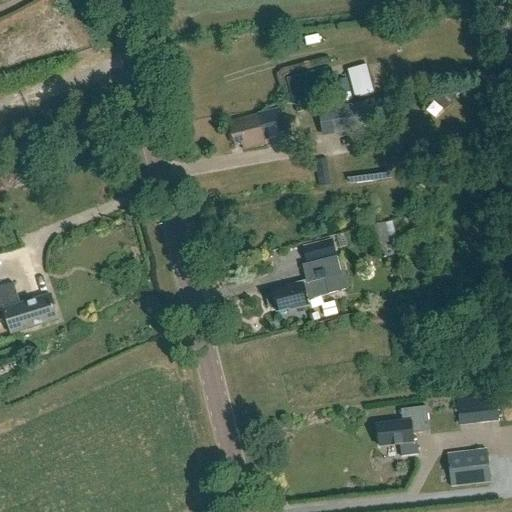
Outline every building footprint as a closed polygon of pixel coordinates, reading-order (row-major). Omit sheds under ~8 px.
[(356,97),(374,92),(367,65),(349,70),(356,97)] [(294,105),(325,97),(319,71),(287,79),(294,105)] [(423,89),(413,94),(422,111),(432,105),(423,89)] [(368,104),(320,112),(324,136),(372,127),(368,104)] [(229,124),(235,148),(242,146),(244,152),(266,146),(264,137),(269,136),(270,138),(285,135),(279,112),(259,117),(259,116),(229,124)] [(312,262),(339,256),(335,239),(308,246),(312,262)] [(329,295),(325,280),(341,276),(336,258),(307,265),(311,283),(306,284),(306,282),(285,287),(285,290),(271,293),(272,296),(268,298),(267,301),(269,307),(271,310),(275,309),(276,313),(290,309),(291,311),(309,307),(307,301),(329,295)] [(12,306),(6,286),(0,288),(0,311),(4,310),(11,334),(58,319),(51,295),(12,306)] [(469,425),(466,400),(456,401),(459,426),(469,425)] [(413,442),(412,435),(430,433),(427,408),(401,411),(402,423),(377,426),(380,448),(400,445),(402,458),(418,456),(416,442),(413,442)] [(452,488),(491,483),(487,449),(448,454),(452,488)]
